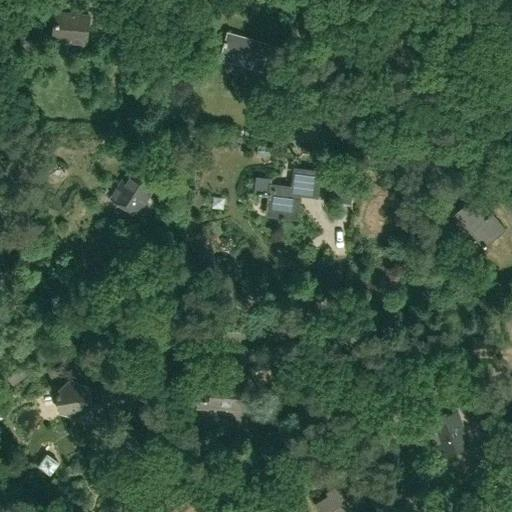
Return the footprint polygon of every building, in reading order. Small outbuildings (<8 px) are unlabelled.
[(51,40),(86,44),(89,14),(54,11),(51,40)] [(220,58),(261,70),(269,45),(227,32),(225,41),(224,41),(223,45),(224,45),(220,58)] [(290,66),(284,89),(300,93),(305,70),(290,66)] [(315,196),(318,171),(293,169),(291,187),(269,185),(268,193),(256,192),(256,195),(267,196),(265,214),(279,216),(278,219),(282,219),(282,216),(295,218),(298,194),(315,196)] [(129,171),(111,199),(136,215),(154,186),(129,171)] [(325,201),(350,203),(353,177),(328,175),(325,201)] [(454,212),(484,247),(505,229),(476,194),(454,212)] [(94,402),(112,398),(110,386),(92,389),(91,385),(71,379),(58,393),(61,410),(81,416),(95,406),(94,402)] [(208,407),(244,411),(247,385),(210,382),(209,390),(197,389),(195,409),(208,410),(208,407)] [(436,442),(441,456),(468,446),(457,411),(429,421),(433,433),(432,433),(436,442)] [(323,511),(353,511),(369,503),(355,481),(318,502),(323,511)] [(190,511),(205,511),(199,501),(188,508),(190,511)]
